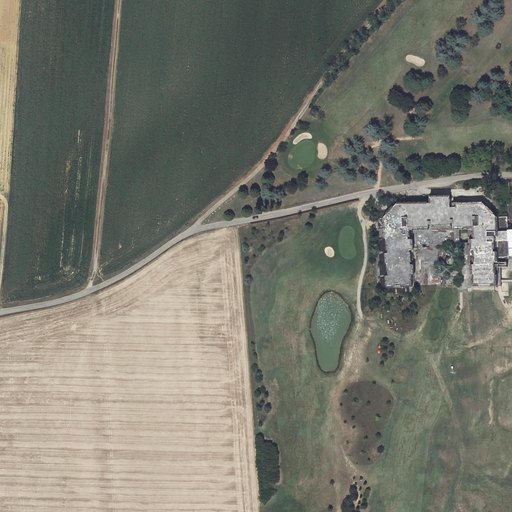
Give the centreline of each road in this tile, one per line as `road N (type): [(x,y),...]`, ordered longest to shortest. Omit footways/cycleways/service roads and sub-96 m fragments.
road 1 (unclassified): [(0,312),(86,292),(192,230),(418,184),(511,174)]
road 2 (track): [(192,230),(263,165),(338,58),(392,0)]
road 3 (track): [(86,292),(119,0)]
road 4 (track): [(6,197),(20,0)]
